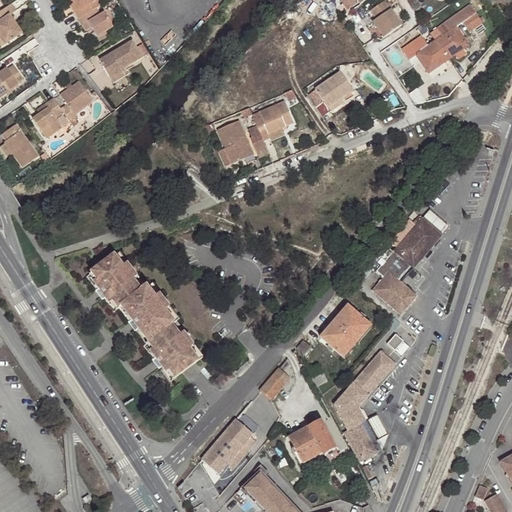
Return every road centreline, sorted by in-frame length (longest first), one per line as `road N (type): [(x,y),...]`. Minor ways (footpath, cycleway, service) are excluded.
road 1 (unclassified): [(485,112),(155,486)]
road 2 (primary): [(511,140),(390,511)]
road 3 (primary): [(404,511),(511,179)]
road 4 (tertiary): [(155,486),(13,272)]
road 5 (residential): [(464,102),(229,193)]
road 6 (residential): [(511,397),(457,511)]
